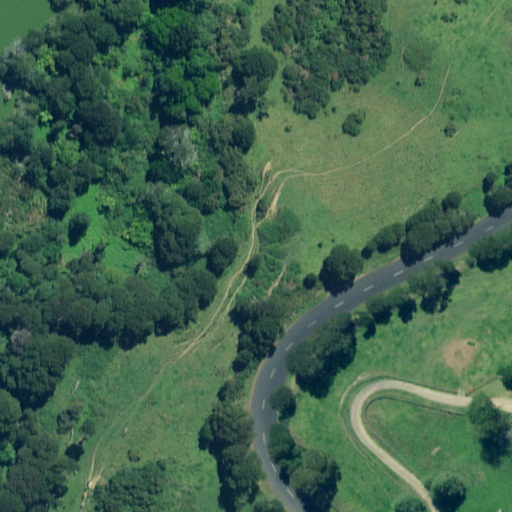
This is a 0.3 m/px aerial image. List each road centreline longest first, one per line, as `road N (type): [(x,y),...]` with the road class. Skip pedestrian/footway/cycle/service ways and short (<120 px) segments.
road 1 (unclassified): [(511,201),(313,311),(273,352),(256,414),(276,481),(302,511)]
road 2 (unknown): [(435,511),(367,432),(369,401),(407,387),(511,409)]
